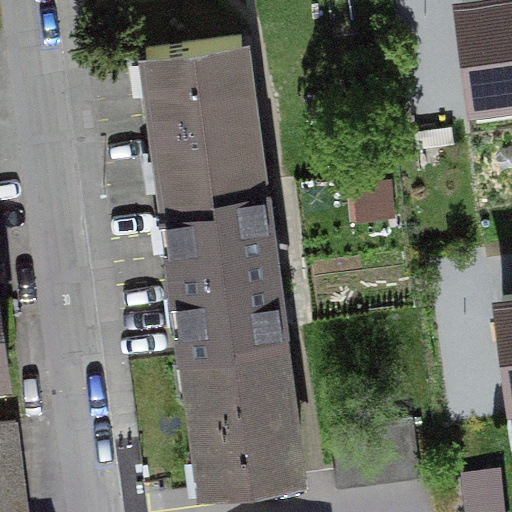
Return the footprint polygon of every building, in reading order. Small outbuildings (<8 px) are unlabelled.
[(511,0),(434,0),(448,105),(511,97),(511,0)] [(126,51),(146,205),(253,191),(233,37),(126,51)] [(272,332),(253,191),(146,205),(164,346),(272,332)] [(511,294),(476,299),(488,397),(511,394),(511,294)] [(290,472),(272,332),(164,346),(182,486),(290,472)] [(411,416),(329,426),(336,483),(419,472),(411,416)] [(16,511),(7,426),(0,426),(0,511),(16,511)] [(503,511),(498,473),(466,478),(470,511),(503,511)]
